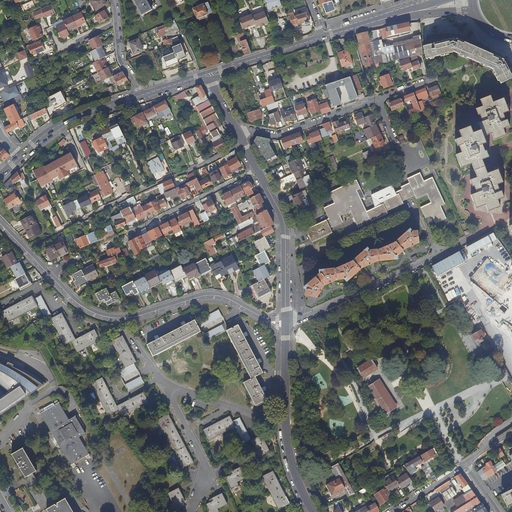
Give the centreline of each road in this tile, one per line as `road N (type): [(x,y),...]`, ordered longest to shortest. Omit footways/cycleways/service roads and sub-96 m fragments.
road 1 (residential): [(286,321),(221,294),(129,315),(92,311),(0,221)]
road 2 (residential): [(286,321),(285,225),(240,133)]
road 3 (residential): [(465,239),(286,321)]
road 4 (residential): [(377,99),(279,134),(240,133)]
road 5 (secondary): [(142,94),(58,124),(20,155)]
road 6 (residential): [(189,511),(205,463),(166,385)]
road 7 (residential): [(285,425),(166,385)]
